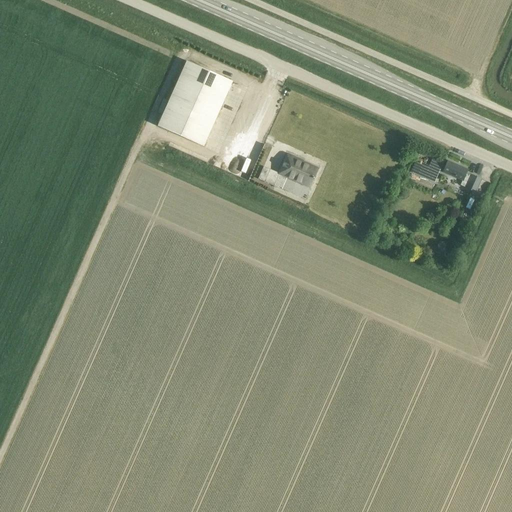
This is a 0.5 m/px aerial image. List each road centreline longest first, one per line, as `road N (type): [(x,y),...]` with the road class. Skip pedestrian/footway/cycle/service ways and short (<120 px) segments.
road 1 (unclassified): [(511,169),(128,0)]
road 2 (secondary): [(511,138),(195,0)]
road 3 (unclassified): [(250,0),(511,114)]
